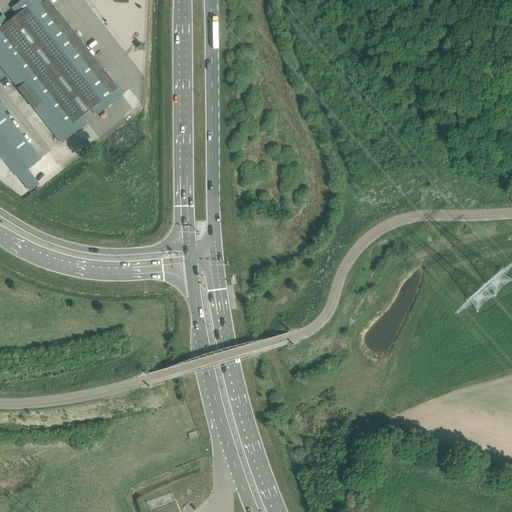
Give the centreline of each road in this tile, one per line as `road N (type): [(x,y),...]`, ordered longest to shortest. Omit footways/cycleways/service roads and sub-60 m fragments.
road 1 (primary): [(278,511),(227,338),(214,252)]
road 2 (primary): [(214,252),(211,0)]
road 3 (primary): [(187,269),(206,372),(253,511)]
road 4 (primary): [(181,0),(186,248)]
road 5 (tertiary): [(186,248),(109,254),(53,243),(0,211)]
road 6 (tertiary): [(0,232),(54,261),(187,269)]
